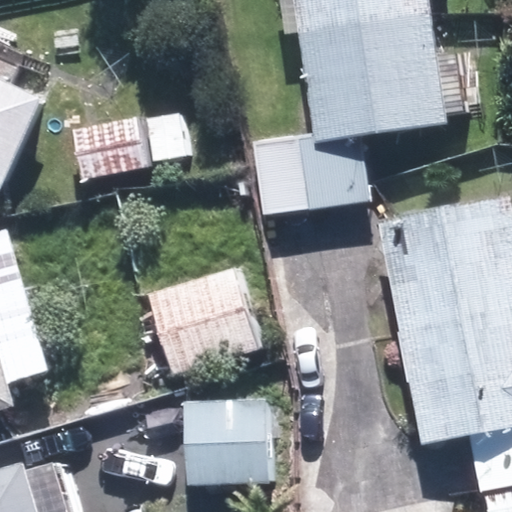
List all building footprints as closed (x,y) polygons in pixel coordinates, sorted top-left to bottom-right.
[(428,0),(296,0),(318,148),(259,157),(269,221),(366,206),(356,138),(447,125),(428,0)] [(0,98),(0,189),(36,116),(0,98)] [(196,159),(184,110),(73,136),(85,186),(196,159)] [(511,214),(383,238),(422,449),(472,439),(483,497),(511,491),(511,214)] [(270,351),(241,266),(139,301),(167,385),(270,351)] [(0,372),(0,414),(11,412),(0,372)] [(276,398),(183,399),(183,486),(276,486),(276,398)] [(0,511),(29,511),(21,486),(0,492),(0,511)]
